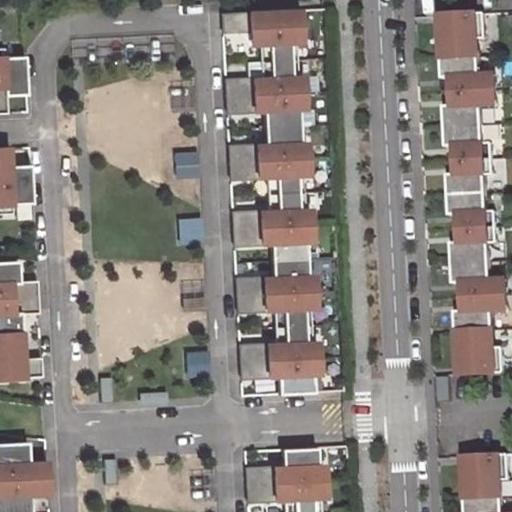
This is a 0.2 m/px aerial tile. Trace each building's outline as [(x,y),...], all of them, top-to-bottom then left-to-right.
[(298,10),(222,13),(222,31),(250,30),(251,45),(259,44),(260,61),(295,59),(295,42),(300,42),(298,10)] [(484,13),(440,15),(443,79),(452,79),(453,106),(445,107),(447,148),(455,147),(457,174),(448,175),(450,216),(459,216),(460,243),(452,243),(454,284),(463,284),(464,311),(456,312),(459,375),(504,373),(503,347),(496,348),(494,311),(509,310),(507,279),(492,280),(490,243),(497,242),(495,211),(488,211),(486,175),(493,174),(491,143),(484,143),(482,106),(497,106),(496,74),(480,74),(478,38),(485,38),(484,13)] [(0,47),(0,112),(7,112),(6,95),(27,94),(25,55),(5,56),(4,47),(0,47)] [(261,78),(225,80),(226,96),(303,92),(302,76),(296,76),(295,59),(260,61),(261,78)] [(226,96),(227,112),(262,110),(263,128),(299,126),(298,108),(303,108),(303,92),(226,96)] [(228,146),(229,163),(306,159),(305,142),(300,143),(299,126),(263,128),(264,133),(264,144),(228,146)] [(10,165),(9,147),(0,147),(0,212),(13,212),(12,203),(33,202),(31,164),(10,165)] [(229,163),(230,179),(266,177),(267,194),(302,192),(301,175),(307,175),(306,159),(229,163)] [(232,213),(233,229),(309,225),(309,209),(303,209),(302,192),(267,194),(268,211),(232,213)] [(233,229),(233,245),(269,244),(270,260),(306,259),(305,242),(310,241),(309,225),(233,229)] [(235,279),(236,295),(313,291),(312,275),(307,275),(306,259),(270,260),(271,277),(235,279)] [(37,280),(19,281),(18,260),(0,261),(0,298),(38,296),(37,280)] [(236,295),(237,312),(273,310),(274,327),(309,325),(308,308),(314,308),(313,291),(236,295)] [(0,334),(22,333),(21,313),(39,313),(38,296),(0,298),(0,334)] [(239,346),(239,362),(316,358),(315,342),(310,342),(309,325),(274,327),(274,344),(239,346)] [(23,358),(22,333),(0,334),(0,377),(42,376),(41,358),(23,358)] [(240,364),(240,378),(276,376),(277,394),(313,392),(312,375),(317,375),(316,358),(239,362),(240,364)] [(0,480),(47,478),(46,462),(29,462),(28,442),(0,443),(0,480)] [(272,468),(273,484),(323,482),(322,466),(317,466),(316,447),(280,449),(281,468),(272,468)] [(509,455),(463,457),(466,511),(504,511),(503,480),(510,480),(509,455)] [(273,484),(272,468),(245,470),(246,486),(273,484)] [(0,511),(31,511),(30,494),(48,493),(47,478),(0,480),(0,511)] [(323,482),(273,484),(274,500),(283,500),(283,511),(319,511),(318,498),(323,498),(323,482)] [(274,500),(273,484),(246,486),(246,502),(274,500)]
